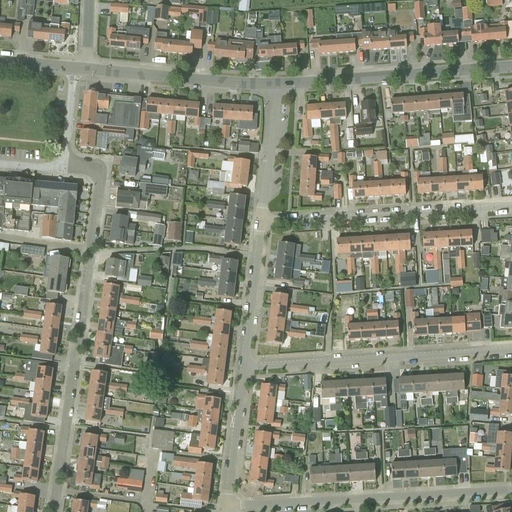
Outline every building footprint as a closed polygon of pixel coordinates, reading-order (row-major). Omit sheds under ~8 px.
[(26,6),(26,0),(18,0),(18,9),(17,9),(16,22),(24,22),(24,16),(25,17),(26,6)] [(27,0),(27,6),(26,6),(25,17),(33,17),(34,0),(35,0),(43,1),(42,0),(27,0)] [(248,13),(250,0),(248,0),(239,0),(238,11),(248,13)] [(485,0),(486,8),(501,7),(500,0),(485,0)] [(415,15),(423,14),(422,9),(424,9),(424,2),(414,4),(415,15)] [(127,23),(129,6),(110,4),(110,13),(120,14),(119,22),(127,23)] [(359,6),(360,14),(374,13),(373,5),(359,6)] [(167,22),(169,8),(158,7),(155,10),(153,21),(167,22)] [(334,17),(349,16),(348,7),(334,8),(334,17)] [(489,42),(488,26),(473,27),(471,8),(462,9),(462,19),(463,18),(465,39),(471,38),(471,44),(489,42)] [(199,10),(199,15),(199,23),(206,23),(207,11),(199,10)] [(463,18),(462,19),(461,19),(461,10),(454,10),(455,20),(456,20),(457,28),(452,29),(452,34),(441,35),(442,46),(459,45),(458,39),(465,39),(463,18)] [(279,11),(269,13),(270,20),(280,19),(279,11)] [(218,25),(218,13),(207,12),(206,25),(218,25)] [(0,36),(11,38),(12,31),(19,32),(20,25),(10,24),(10,27),(4,26),(5,19),(0,18),(0,36)] [(49,41),(50,25),(43,25),(43,22),(37,19),(32,18),(31,26),(27,26),(27,32),(34,33),(33,40),(49,41)] [(488,26),(489,42),(506,41),(505,33),(508,33),(508,24),(500,24),(500,25),(488,26)] [(50,25),(49,41),(64,43),(65,34),(68,35),(69,25),(62,25),(61,27),(50,25)] [(427,30),(420,31),(420,39),(424,39),(425,48),(442,46),(441,35),(440,26),(427,27),(427,30)] [(149,30),(126,28),(126,34),(126,38),(125,49),(140,50),(140,44),(148,45),(149,30)] [(125,49),(126,38),(126,34),(118,33),(117,37),(114,37),(115,30),(108,29),(107,39),(110,39),(109,47),(125,49)] [(256,40),(256,30),(246,29),(245,39),(256,40)] [(389,50),(388,39),(387,31),(378,32),(378,40),(372,40),(371,30),(361,31),(362,39),(363,47),(370,46),(370,52),(389,50)] [(177,54),(192,55),(193,49),(201,50),(202,33),(192,32),(191,44),(178,43),(177,54)] [(397,32),(388,32),(389,50),(407,49),(406,43),(414,42),(413,35),(403,35),(403,38),(397,38),(397,32)] [(177,54),(178,43),(166,42),(167,34),(156,33),(155,45),(162,46),(162,52),(177,54)] [(229,59),(231,41),(216,39),(215,44),(208,43),(207,50),(215,51),(214,57),(229,59)] [(355,47),(363,47),(362,39),(351,39),(352,42),(336,43),(337,54),(355,53),(355,47)] [(231,41),(229,59),(244,61),(245,54),(252,55),(254,43),(231,41)] [(337,54),(336,43),(320,44),(320,41),(310,42),(311,50),(318,50),(319,55),(337,54)] [(281,46),(282,57),(297,56),(297,50),(304,49),(304,42),(294,43),(294,45),(281,46)] [(282,57),(281,46),(269,47),(268,45),(259,45),(259,52),(266,52),(267,59),(282,57)] [(139,130),(142,100),(99,96),(99,95),(86,94),(83,125),(139,130)] [(473,108),(487,107),(486,95),(479,96),(480,101),(472,102),(473,108)] [(463,96),(451,97),(452,110),(452,113),(453,118),(453,119),(465,118),(465,123),(466,123),(471,123),(470,103),(464,104),(463,96)] [(440,111),(452,110),(451,97),(439,98),(440,111)] [(416,113),(428,112),(427,98),(415,99),(416,113)] [(428,112),(440,111),(439,98),(427,98),(428,112)] [(404,114),(416,113),(415,99),(403,100),(404,114)] [(392,115),(404,114),(403,100),(390,101),(391,110),(385,110),(386,125),(388,124),(387,121),(392,121),(392,115)] [(144,114),(143,126),(148,127),(149,121),(158,122),(159,116),(160,102),(147,101),(146,114),(144,114)] [(171,123),(173,103),(160,102),(159,116),(168,116),(167,129),(174,129),(175,123),(171,123)] [(184,118),(186,104),(173,103),(171,123),(175,123),(175,117),(184,118)] [(367,126),(367,120),(375,119),(374,103),(361,104),(362,113),(360,113),(361,126),(356,127),(357,138),(372,136),(371,125),(367,126)] [(186,104),(184,118),(194,119),(194,127),(199,127),(199,130),(204,131),(205,120),(198,119),(199,106),(186,104)] [(333,126),(337,126),(337,125),(340,125),(340,120),(346,119),(345,105),(332,106),(333,126)] [(338,132),(337,126),(333,126),(332,106),(317,107),(318,121),(329,120),(330,132),(338,132)] [(225,127),(226,107),(213,107),(212,121),(222,121),(222,126),(221,133),(229,133),(230,127),(229,127),(225,127)] [(238,122),(239,108),(226,107),(225,127),(229,127),(230,122),(238,122)] [(310,122),(318,121),(317,107),(305,108),(306,118),(302,118),(303,139),(311,138),(310,122)] [(239,108),(238,122),(248,123),(248,131),(253,131),(254,123),(252,123),(252,109),(239,108)] [(132,141),(133,130),(103,127),(102,134),(82,132),(80,148),(106,151),(106,146),(114,140),(132,141)] [(229,139),(229,133),(221,133),(221,139),(222,139),(221,141),(224,142),(224,139),(229,139)] [(418,148),(418,143),(418,138),(417,138),(417,135),(411,135),(411,138),(405,138),(406,148),(418,148)] [(477,144),(478,144),(485,143),(486,143),(485,136),(476,137),(477,144)] [(338,138),(331,138),(332,153),(339,152),(338,138)] [(258,154),(258,145),(250,144),(250,143),(238,143),(238,153),(258,154)] [(160,153),(160,150),(137,147),(135,160),(123,158),(122,164),(121,164),(119,176),(134,178),(135,171),(144,172),(146,162),(152,158),(152,153),(154,153),(160,153)] [(457,193),(470,192),(467,148),(463,148),(464,171),(462,171),(462,179),(456,179),(457,193)] [(467,148),(470,192),(483,192),(482,178),(477,178),(476,171),(472,171),(472,148),(467,148)] [(446,166),(445,160),(442,160),(441,150),(437,150),(438,168),(442,168),(442,166),(446,166)] [(208,160),(208,153),(188,151),(186,168),(193,169),(195,159),(208,160)] [(387,161),(386,153),(386,152),(377,152),(377,161),(387,161)] [(345,165),(345,154),(332,154),(332,160),(337,160),(337,164),(345,165)] [(495,154),(486,155),(487,162),(491,162),(492,168),(496,168),(497,168),(495,154)] [(302,171),(316,172),(317,162),(328,163),(329,157),(315,156),(315,159),(303,158),(302,171)] [(232,174),(247,176),(249,163),(243,163),(244,160),(228,159),(227,164),(233,165),(232,173),(232,174)] [(393,197),(392,183),(382,184),(381,163),(377,163),(378,178),(379,184),(379,198),(393,197)] [(457,193),(456,179),(447,180),(446,166),(442,166),(442,168),(438,168),(439,174),(443,174),(444,194),(457,193)] [(198,181),(199,172),(189,171),(188,180),(198,181)] [(315,185),(316,172),(302,171),(301,184),(315,185)] [(495,171),(489,172),(490,172),(491,175),(490,175),(492,187),(501,186),(499,174),(496,174),(495,171)] [(232,174),(232,173),(226,172),(225,184),(207,182),(207,189),(224,191),(224,188),(240,190),(241,187),(246,188),(247,176),(232,174)] [(333,187),(341,187),(341,186),(338,186),(338,184),(332,184),(332,172),(321,172),(320,185),(333,186),(333,187)] [(392,183),(393,197),(406,196),(405,185),(407,185),(407,174),(401,175),(402,183),(392,183)] [(431,195),(430,181),(420,181),(420,174),(414,174),(415,184),(417,184),(418,196),(431,195)] [(431,195),(444,194),(443,174),(439,174),(439,180),(430,181),(431,195)] [(366,198),(366,185),(364,185),(364,180),(355,181),(355,178),(349,178),(349,188),(352,188),(353,199),(366,198)] [(2,229),(2,230),(26,232),(31,184),(7,181),(1,229),(2,229)] [(45,211),(47,185),(34,184),(32,209),(45,211)] [(166,196),(167,187),(140,184),(139,195),(118,192),(117,208),(137,210),(144,211),(144,209),(146,209),(147,200),(149,200),(150,195),(166,196)] [(314,195),(315,185),(301,184),(299,197),(311,198),(311,201),(321,202),(321,196),(314,195)] [(366,198),(379,198),(379,184),(366,185),(366,198)] [(58,212),(61,186),(47,185),(45,211),(58,212)] [(57,220),(55,242),(71,243),(72,227),(73,227),(75,203),(76,203),(77,188),(61,186),(58,212),(58,220),(57,220)] [(341,200),(341,187),(333,187),(333,200),(341,200)] [(207,207),(243,211),(245,198),(230,197),(229,205),(225,205),(225,204),(207,202),(207,207)] [(242,223),(243,211),(207,207),(206,209),(224,211),(224,210),(228,211),(227,221),(242,223)] [(160,224),(161,217),(137,213),(136,221),(160,224)] [(112,230),(135,233),(135,228),(127,227),(128,220),(114,218),(112,230)] [(55,242),(57,220),(44,219),(42,240),(55,242)] [(241,235),(242,223),(227,221),(226,232),(222,232),(222,228),(204,226),(205,223),(197,222),(196,226),(193,226),(192,229),(204,230),(204,231),(241,235)] [(180,242),(181,224),(169,223),(167,241),(180,242)] [(162,235),(163,226),(155,226),(155,235),(162,235)] [(133,246),(135,233),(112,230),(111,243),(133,246)] [(493,234),(493,230),(481,231),(481,244),(490,243),(490,242),(497,242),(497,234),(493,234)] [(239,247),(241,235),(204,231),(204,234),(221,235),(220,238),(225,238),(224,246),(239,247)] [(460,248),(459,233),(447,234),(448,249),(453,249),(454,253),(456,253),(456,252),(460,252),(460,248)] [(459,233),(460,248),(473,247),(472,233),(459,233)] [(441,250),(448,249),(447,234),(435,235),(438,285),(442,285),(440,253),(441,253),(441,250)] [(427,286),(438,285),(435,235),(422,236),(423,251),(430,250),(430,254),(432,254),(434,271),(426,272),(427,286)] [(163,237),(155,236),(154,247),(162,248),(163,237)] [(399,266),(402,266),(406,266),(405,252),(410,251),(409,236),(397,237),(398,257),(394,257),(395,265),(398,265),(399,266)] [(394,256),(394,257),(398,257),(397,237),(385,238),(386,253),(392,253),(392,256),(394,256)] [(379,253),(386,253),(385,238),(373,239),(374,258),(370,258),(370,259),(371,266),(374,266),(374,268),(378,268),(378,257),(380,257),(379,253)] [(354,260),(362,259),(361,239),(348,240),(350,260),(347,260),(347,268),(350,267),(350,269),(354,269),(354,260)] [(362,259),(370,259),(370,258),(374,258),(373,239),(361,239),(362,259)] [(337,261),(347,260),(350,260),(348,240),(336,241),(337,261)] [(511,242),(508,242),(508,247),(500,247),(499,260),(506,260),(506,261),(511,261),(511,242)] [(0,243),(0,251),(8,252),(9,245),(0,243)] [(277,257),(292,259),(294,246),(279,245),(277,257)] [(43,257),(45,249),(21,246),(20,254),(43,257)] [(180,262),(181,255),(173,254),(171,266),(176,267),(176,261),(180,262)] [(305,263),(306,256),(297,255),(296,262),(305,263)] [(209,256),(208,263),(215,264),(215,266),(217,266),(222,267),(222,274),(236,276),(238,263),(223,261),(224,258),(209,256)] [(306,256),(305,263),(314,264),(320,264),(320,262),(314,261),(315,257),(306,256)] [(169,265),(170,258),(162,257),(161,264),(169,265)] [(290,271),(292,259),(277,257),(276,269),(290,271)] [(59,274),(66,275),(68,261),(52,259),(49,280),(58,281),(59,274)] [(121,262),(121,263),(107,261),(105,277),(118,279),(120,268),(129,270),(130,263),(121,262)] [(322,262),(321,273),(328,274),(330,262),(322,262)] [(290,277),(290,271),(276,269),(274,282),(293,284),(293,286),(302,287),(302,288),(321,291),(321,294),(332,296),(331,285),(304,281),(304,280),(297,279),(297,278),(290,277)] [(63,296),(66,275),(59,274),(58,281),(49,280),(47,293),(63,296)] [(198,279),(198,283),(215,285),(215,286),(220,286),(234,288),(236,276),(222,274),(221,279),(216,278),(213,278),(213,281),(198,279)] [(151,287),(152,278),(139,277),(138,286),(151,287)] [(401,288),(408,287),(416,286),(415,277),(400,278),(401,288)] [(451,278),(451,286),(463,287),(463,278),(451,278)] [(356,291),(358,291),(364,291),(363,279),(355,279),(356,291)] [(511,280),(509,280),(508,290),(503,290),(502,298),(511,298),(511,280)] [(336,282),(337,293),(352,292),(352,281),(336,282)] [(140,294),(141,287),(127,285),(126,292),(140,294)] [(219,291),(218,299),(233,301),(234,288),(220,286),(219,291)] [(27,297),(28,288),(15,287),(14,295),(18,296),(17,299),(24,300),(24,296),(27,297)] [(103,299),(117,301),(119,289),(105,287),(103,299)] [(405,291),(406,309),(414,309),(414,298),(413,291),(405,291)] [(385,302),(394,302),(393,292),(384,293),(385,302)] [(271,308),(286,310),(287,297),(273,295),(271,308)] [(343,306),(356,305),(355,296),(342,296),(343,306)] [(489,306),(490,297),(483,296),(482,305),(489,306)] [(130,305),(131,298),(122,297),(121,304),(130,305)] [(131,298),(130,305),(139,306),(140,299),(131,298)] [(511,298),(502,298),(502,307),(506,308),(505,317),(511,317),(511,298)] [(115,313),(117,301),(103,299),(101,311),(115,313)] [(45,318),(60,320),(62,308),(47,306),(45,318)] [(299,314),(300,307),(291,306),(290,313),(299,314)] [(439,314),(438,306),(432,307),(433,322),(427,322),(427,337),(440,336),(439,321),(438,315),(439,314)] [(300,307),(299,314),(307,315),(308,308),(300,307)] [(284,322),(286,310),(271,308),(269,320),(284,322)] [(361,341),(373,340),(371,310),(366,311),(367,326),(360,326),(361,341)] [(386,340),(385,325),(378,325),(377,310),(371,310),(373,340),(386,340)] [(114,319),(115,313),(101,311),(99,323),(135,328),(135,327),(136,323),(126,322),(126,323),(119,321),(119,319),(114,319)] [(215,324),(215,325),(229,327),(231,314),(217,312),(216,318),(215,324)] [(427,337),(427,322),(418,323),(418,314),(411,315),(412,324),(414,324),(415,338),(427,337)] [(452,320),(453,336),(466,335),(466,333),(481,332),(480,314),(463,315),(464,320),(452,320)] [(385,325),(386,340),(399,339),(398,325),(400,325),(399,315),(393,316),(393,324),(385,325)] [(483,328),(492,328),(491,315),(483,316),(483,328)] [(60,320),(45,318),(43,330),(58,332),(60,320)] [(361,341),(360,326),(351,327),(351,318),(345,319),(345,328),(347,328),(348,342),(361,341)] [(283,334),(284,322),(269,320),(268,332),(283,334)] [(440,336),(453,336),(452,320),(439,321),(440,336)] [(138,327),(135,327),(135,328),(99,323),(98,335),(112,337),(112,336),(122,337),(123,328),(138,330),(138,327)] [(325,337),(326,325),(317,324),(315,337),(325,337)] [(228,339),(229,327),(215,325),(214,337),(228,339)] [(162,341),(163,331),(151,329),(149,339),(162,341)] [(57,345),(58,332),(43,330),(42,342),(57,345)] [(297,331),(296,338),(305,339),(304,342),(309,343),(308,344),(319,345),(320,338),(309,337),(309,336),(305,335),(305,333),(297,331)] [(281,347),(283,334),(268,332),(266,345),(281,347)] [(28,344),(29,337),(20,335),(19,342),(28,344)] [(110,349),(112,337),(98,335),(96,347),(110,349)] [(29,337),(28,344),(37,345),(38,338),(29,337)] [(226,351),(228,339),(214,337),(212,349),(226,351)] [(55,357),(57,345),(42,342),(40,355),(55,357)] [(198,350),(199,343),(190,342),(190,349),(198,350)] [(199,343),(198,350),(207,351),(208,344),(199,343)] [(123,353),(123,351),(122,351),(123,348),(115,347),(114,350),(110,349),(96,347),(94,359),(100,360),(99,365),(117,367),(119,353),(123,354),(123,353)] [(124,347),(123,351),(123,353),(132,355),(133,348),(124,347)] [(225,363),(226,351),(212,349),(210,361),(225,363)] [(158,364),(159,355),(148,353),(147,363),(146,371),(156,373),(158,364)] [(174,363),(175,355),(163,354),(162,364),(169,365),(169,363),(174,363)] [(36,381),(51,384),(53,371),(47,370),(48,364),(26,361),(24,375),(15,374),(14,381),(31,383),(32,380),(36,380),(36,381)] [(223,375),(225,363),(210,361),(210,366),(205,365),(205,368),(187,366),(187,369),(183,369),(182,369),(223,375)] [(482,388),(483,376),(481,376),(482,365),(473,365),(471,387),(482,388)] [(221,387),(223,375),(182,369),(182,374),(186,374),(186,373),(203,375),(203,377),(208,377),(207,385),(221,387)] [(90,385),(104,387),(106,375),(92,373),(90,385)] [(501,391),(511,391),(511,378),(503,378),(503,376),(495,375),(494,389),(501,390),(501,391)] [(446,405),(452,405),(450,377),(437,378),(438,394),(446,393),(446,398),(445,398),(446,405)] [(450,377),(452,405),(452,408),(457,408),(457,404),(458,404),(457,393),(464,392),(463,377),(450,377)] [(432,394),(438,394),(437,378),(425,379),(425,394),(426,399),(426,406),(432,406),(432,394)] [(406,396),(413,395),(412,379),(399,380),(400,411),(406,410),(406,396)] [(412,379),(413,395),(425,394),(425,379),(412,379)] [(49,396),(51,384),(36,381),(35,393),(49,396)] [(387,409),(385,381),(372,382),(373,398),(374,403),(373,403),(374,407),(381,407),(381,413),(387,413),(387,409)] [(355,410),(361,410),(359,382),(347,383),(348,399),(354,399),(355,410)] [(374,403),(373,398),(372,382),(359,382),(361,410),(367,410),(366,403),(373,403),(374,403)] [(340,399),(348,399),(347,383),(334,384),(335,400),(335,405),(336,412),(342,411),(341,405),(340,399)] [(117,392),(118,385),(109,384),(109,391),(117,392)] [(322,400),(335,400),(334,384),(321,385),(322,400)] [(103,399),(104,387),(90,385),(88,397),(103,399)] [(118,385),(117,392),(126,393),(127,386),(118,385)] [(259,399),(282,402),(282,401),(275,400),(276,393),(284,394),(285,387),(276,386),(275,388),(261,386),(259,399)] [(49,396),(35,393),(34,398),(30,397),(29,401),(16,399),(18,391),(13,390),(11,402),(48,408),(49,396)] [(158,391),(156,402),(166,403),(167,392),(159,391),(158,391)] [(511,404),(511,391),(501,391),(501,396),(497,396),(497,395),(471,392),(470,400),(500,402),(500,403),(511,404)] [(88,397),(87,409),(101,411),(103,399),(88,397)] [(198,411),(222,414),(223,406),(220,406),(220,401),(206,399),(206,398),(198,397),(196,411),(198,411)] [(282,408),(282,402),(259,399),(258,411),(273,413),(273,412),(287,414),(290,414),(290,409),(282,408)] [(46,420),(48,408),(11,402),(11,405),(18,406),(18,407),(18,409),(24,410),(23,421),(31,422),(31,418),(46,420)] [(511,417),(511,404),(500,403),(499,411),(491,410),(490,417),(500,418),(500,416),(511,417)] [(310,417),(311,413),(311,408),(306,408),(306,407),(302,406),(301,416),(310,417)] [(99,423),(101,411),(87,409),(85,421),(99,423)] [(385,429),(393,428),(392,409),(387,409),(387,413),(387,418),(385,418),(385,429)] [(470,410),(470,420),(486,422),(487,412),(470,410)] [(221,421),(222,414),(198,411),(197,423),(202,424),(202,425),(217,426),(218,420),(221,421)] [(272,422),(273,413),(258,411),(256,424),(270,426),(270,428),(280,429),(280,423),(272,422)] [(156,418),(155,427),(164,427),(164,419),(156,418)] [(216,439),(216,438),(217,426),(202,425),(200,436),(200,437),(216,439)] [(27,445),(42,447),(44,434),(29,432),(29,430),(21,429),(20,436),(28,437),(27,444),(27,445)] [(173,438),(174,433),(166,432),(153,431),(151,446),(152,447),(155,449),(172,451),(173,445),(167,444),(168,437),(173,438)] [(496,447),(511,448),(511,437),(511,435),(498,434),(499,432),(489,431),(488,438),(497,439),(496,446),(496,447)] [(477,444),(478,434),(470,433),(470,443),(477,444)] [(254,447),(269,448),(270,440),(278,441),(279,435),(270,434),(270,435),(255,434),(254,447)] [(304,443),(305,436),(292,434),(291,441),(304,443)] [(372,447),(380,447),(379,434),(371,435),(372,447)] [(200,437),(200,436),(191,435),(190,442),(189,442),(188,453),(200,454),(200,450),(214,451),(215,445),(218,446),(219,438),(216,438),(216,439),(200,437)] [(81,448),(96,451),(97,443),(105,444),(106,438),(97,436),(97,438),(83,436),(81,448)] [(124,444),(124,437),(115,436),(114,443),(124,444)] [(27,445),(27,444),(19,442),(18,449),(12,449),(11,455),(40,459),(42,447),(27,445)] [(465,462),(465,456),(465,443),(457,444),(458,448),(449,448),(449,462),(443,463),(444,478),(457,478),(456,462),(465,462)] [(268,461),(269,448),(254,447),(252,459),(268,461)] [(511,448),(496,447),(495,459),(510,461),(511,448)] [(95,456),(96,451),(81,448),(80,461),(94,463),(94,462),(100,463),(108,465),(109,459),(102,458),(102,457),(95,456)] [(350,484),(349,468),(341,469),(341,455),(339,455),(338,450),(335,450),(335,455),(337,485),(350,484)] [(38,472),(40,459),(11,455),(11,459),(25,461),(23,470),(38,472)] [(337,485),(335,455),(329,455),(329,464),(323,465),(324,486),(337,485)] [(324,486),(323,465),(315,465),(314,456),(303,457),(304,471),(310,471),(311,486),(324,486)] [(182,476),(211,479),(212,466),(198,465),(199,460),(173,457),(172,466),(197,469),(196,476),(182,474),(182,476)] [(266,473),(268,461),(252,459),(251,472),(266,473)] [(509,473),(510,461),(495,459),(494,467),(486,467),(485,473),(495,474),(495,472),(509,473)] [(92,476),(93,474),(94,463),(80,461),(78,473),(92,476)] [(131,481),(143,483),(144,472),(141,471),(142,465),(130,463),(129,470),(133,471),(131,481)] [(419,480),(431,479),(430,463),(418,464),(419,480)] [(431,479),(444,478),(443,463),(430,463),(431,479)] [(406,481),(419,480),(418,464),(405,465),(406,481)] [(392,481),(406,481),(405,465),(391,466),(392,481)] [(350,484),(362,483),(361,467),(349,468),(350,484)] [(361,467),(362,483),(375,482),(374,467),(361,467)] [(37,485),(38,472),(23,470),(22,477),(14,476),(13,483),(22,484),(22,483),(37,485)] [(265,482),(266,473),(251,472),(249,484),(263,486),(263,488),(272,489),(273,483),(265,482)] [(101,476),(93,474),(92,476),(78,473),(76,486),(89,488),(89,490),(99,491),(101,476)] [(298,486),(298,480),(299,477),(284,475),(283,483),(292,484),(291,485),(298,486)] [(209,492),(211,479),(182,476),(181,481),(195,482),(194,490),(209,492)] [(143,483),(131,481),(129,481),(128,486),(121,485),(121,488),(127,488),(126,491),(141,494),(143,483)] [(5,487),(0,486),(0,492),(11,494),(12,487),(5,486),(5,487)] [(207,505),(209,492),(194,490),(194,495),(181,494),(179,507),(193,509),(194,503),(207,505)] [(18,509),(33,511),(35,498),(30,498),(30,496),(14,493),(13,498),(20,499),(18,509)] [(166,504),(167,496),(156,495),(155,502),(166,504)] [(72,511),(87,511),(88,509),(105,511),(106,505),(88,502),(87,504),(74,502),(72,511)]
